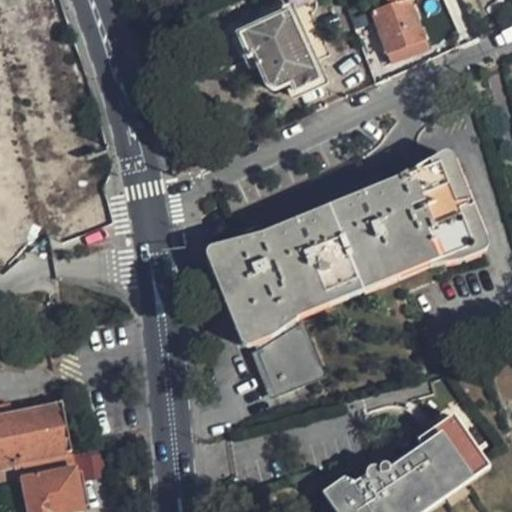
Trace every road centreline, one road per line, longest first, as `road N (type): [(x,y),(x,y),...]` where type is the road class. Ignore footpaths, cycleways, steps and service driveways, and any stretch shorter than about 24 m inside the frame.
road 1 (residential): [(147,204),(332,129),(511,41)]
road 2 (primary): [(179,511),(147,204)]
road 3 (primary): [(147,204),(90,0)]
